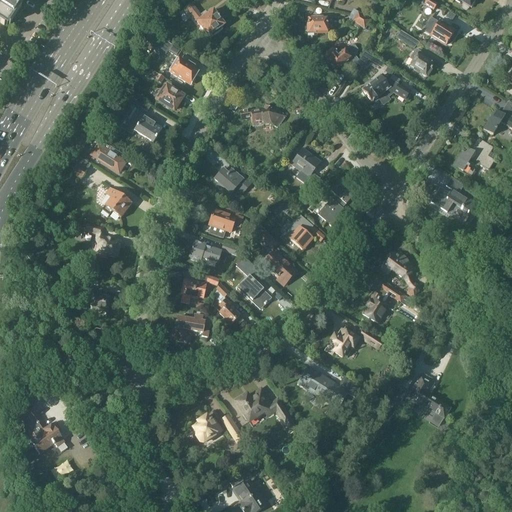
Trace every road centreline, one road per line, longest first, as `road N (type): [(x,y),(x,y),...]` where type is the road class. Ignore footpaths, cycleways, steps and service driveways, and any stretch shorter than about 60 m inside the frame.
road 1 (residential): [(143,377),(137,341),(165,218),(208,117),(261,30)]
road 2 (residential): [(143,377),(234,364),(285,332),(346,270),(395,198)]
road 3 (primary): [(0,220),(128,0)]
road 4 (residential): [(395,198),(511,4)]
road 5 (unclassified): [(395,198),(261,30)]
road 6 (unclassified): [(511,350),(395,198)]
road 7 (primary): [(97,0),(0,156)]
road 8 (track): [(139,359),(72,336),(23,266)]
road 9 (residential): [(143,377),(142,439),(183,504)]
